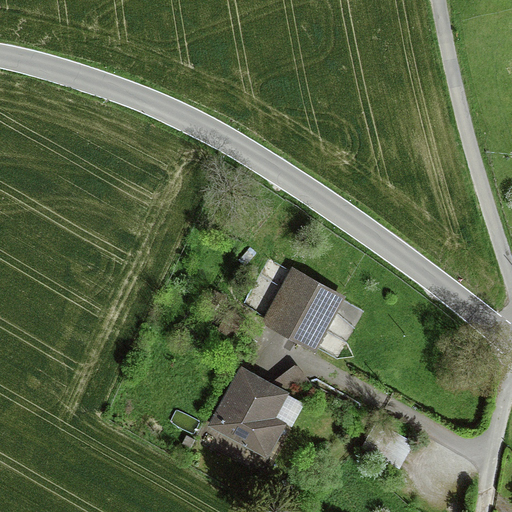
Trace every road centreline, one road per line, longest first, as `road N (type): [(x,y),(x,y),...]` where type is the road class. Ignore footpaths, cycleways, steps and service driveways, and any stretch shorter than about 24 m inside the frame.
road 1 (tertiary): [(0,60),(143,104),(270,167),(511,348)]
road 2 (unclassified): [(511,286),(467,147),(438,0)]
